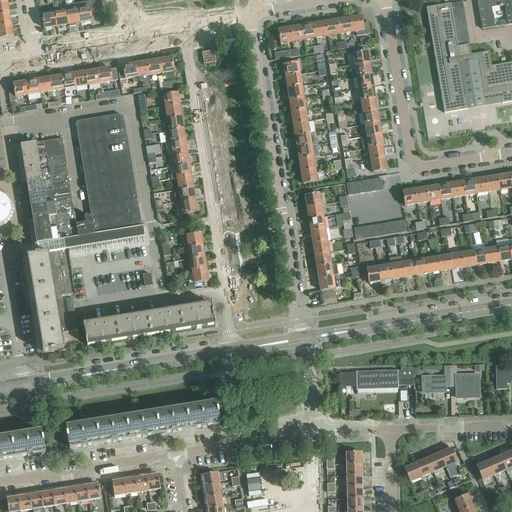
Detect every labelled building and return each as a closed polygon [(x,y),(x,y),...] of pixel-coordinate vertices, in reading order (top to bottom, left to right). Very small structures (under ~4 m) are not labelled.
[(491,8),(505,6),(503,0),(479,0),(477,0),(482,30),(494,28),(491,8)] [(511,0),(503,0),(505,6),(507,19),(508,26),(511,24),(511,0)] [(8,3),(0,4),(0,15),(9,14),(8,3)] [(451,5),(452,11),(463,9),(462,3),(451,5)] [(457,47),(452,16),(450,5),(449,5),(447,5),(445,5),(426,9),(428,16),(434,54),(444,114),(468,110),(466,101),(475,100),(483,98),(484,102),(501,99),(502,104),(511,102),(511,63),(491,67),(489,53),(471,56),(469,45),(457,47)] [(92,21),(91,14),(90,8),(90,7),(78,9),(80,23),(92,21)] [(80,23),(78,9),(66,11),(68,25),(80,23)] [(68,25),(66,11),(54,13),(57,27),(68,25)] [(42,15),(44,29),(57,27),(54,13),(42,15)] [(9,14),(0,15),(0,27),(11,26),(9,14)] [(363,24),(362,17),(350,19),(352,33),(356,32),(356,37),(370,34),(369,22),(366,22),(365,24),(363,24)] [(338,21),(340,35),(352,33),(350,19),(338,21)] [(326,23),(328,37),(340,35),(338,21),(326,23)] [(314,25),(316,39),(328,37),(326,23),(314,25)] [(302,27),(304,41),(316,39),(314,25),(302,27)] [(0,39),(13,37),(11,26),(0,27),(0,39)] [(290,29),(292,43),(304,41),(302,27),(290,29)] [(278,31),(281,45),(292,43),(290,29),(278,31)] [(275,53),(276,61),(295,58),(294,50),(275,53)] [(209,52),(202,53),(204,65),(216,63),(214,51),(212,52),(209,52)] [(367,52),(354,54),(356,67),(369,64),(367,52)] [(174,72),(172,58),(160,60),(162,74),(174,72)] [(148,62),(151,76),(162,74),(160,60),(148,62)] [(135,64),(137,78),(151,76),(148,62),(135,64)] [(287,65),(284,66),(286,78),(300,76),(298,63),(297,64),(287,65)] [(123,66),(124,68),(118,69),(120,81),(137,78),(135,64),(123,66)] [(369,64),(356,67),(357,78),(371,76),(369,64)] [(110,68),(97,70),(100,84),(118,81),(116,69),(110,70),(110,68)] [(86,72),(88,86),(100,84),(97,70),(86,72)] [(73,74),(76,88),(88,86),(86,72),(73,74)] [(62,76),(64,90),(76,88),(73,74),(62,76)] [(50,78),(52,92),(64,90),(62,76),(50,78)] [(288,90),(302,88),(300,76),(286,78),(288,90)] [(371,76),(357,78),(359,90),(373,88),(371,76)] [(38,80),(40,94),(48,93),(48,97),(53,96),(52,92),(50,78),(38,80)] [(26,82),(28,96),(40,94),(38,80),(26,82)] [(176,88),(175,81),(164,83),(165,90),(176,88)] [(17,104),(16,98),(28,96),(26,82),(13,84),(15,92),(9,93),(11,105),(17,104)] [(302,88),(288,90),(290,102),(304,100),(302,88)] [(373,88),(359,90),(361,102),(375,100),(373,88)] [(178,94),(164,96),(166,108),(180,106),(178,94)] [(292,113),(306,111),(304,100),(290,102),(292,113)] [(375,100),(361,102),(363,114),(377,112),(375,100)] [(180,106),(166,108),(168,120),(181,118),(180,106)] [(306,111),(292,113),(294,125),(308,123),(306,111)] [(377,112),(363,114),(365,126),(379,123),(377,112)] [(62,139),(21,146),(37,244),(39,254),(27,256),(43,353),(66,350),(66,349),(64,349),(64,347),(65,347),(65,346),(80,344),(73,299),(66,300),(71,331),(68,332),(62,295),(72,294),(65,251),(65,250),(143,238),(144,237),(143,227),(141,227),(138,212),(139,211),(138,204),(124,117),(121,115),(78,122),(76,125),(91,216),(89,217),(88,216),(87,216),(86,216),(85,216),(85,217),(84,217),(84,218),(85,223),(76,225),(62,139)] [(181,118),(168,120),(170,132),(183,129),(181,118)] [(296,137),(309,135),(308,123),(294,125),(296,137)] [(379,123),(365,126),(367,138),(381,135),(379,123)] [(183,129),(170,132),(172,144),(185,141),(183,129)] [(309,135),(296,137),(298,149),(311,147),(309,135)] [(364,150),(369,150),(383,147),(381,135),(367,138),(362,138),(364,150)] [(185,141),(172,144),(173,155),(187,153),(185,141)] [(300,161),(313,159),(311,147),(298,149),(300,161)] [(383,147),(369,150),(371,161),(385,159),(383,147)] [(187,153),(173,155),(175,167),(189,165),(187,153)] [(313,159),(300,161),(301,173),(315,171),(313,159)] [(373,173),(387,171),(385,159),(371,161),(373,173)] [(177,179),(191,177),(189,165),(175,167),(177,179)] [(354,169),(346,170),(347,179),(356,178),(354,169)] [(303,185),(317,183),(315,171),(301,173),(303,185)] [(511,189),(510,175),(498,177),(500,191),(511,189)] [(191,177),(177,179),(179,191),(193,189),(191,177)] [(486,179),(488,193),(500,191),(498,177),(486,179)] [(488,193),(486,179),(474,181),(476,195),(488,193)] [(476,195),(474,181),(462,183),(465,197),(476,195)] [(465,197),(462,183),(450,185),(453,199),(465,197)] [(453,199),(450,185),(439,187),(441,200),(453,199)] [(427,189),(429,202),(441,200),(439,187),(427,189)] [(193,189),(179,191),(181,203),(195,201),(193,189)] [(429,202),(427,189),(415,191),(417,204),(429,202)] [(403,192),(405,206),(417,204),(415,191),(403,192)] [(10,202),(6,196),(0,193),(0,206),(10,205),(10,202)] [(326,206),(324,193),(305,197),(307,209),(321,207),(326,206)] [(183,215),(197,213),(195,201),(181,203),(183,215)] [(9,216),(11,209),(10,205),(0,206),(0,223),(4,222),(9,216)] [(309,221),(323,218),(321,207),(307,209),(309,221)] [(344,215),(342,215),(343,222),(350,221),(349,214),(344,215)] [(323,218),(309,221),(311,233),(325,230),(323,218)] [(344,231),(343,231),(344,239),(353,238),(351,226),(344,227),(344,231)] [(354,229),(356,241),(362,240),(360,228),(354,229)] [(313,244),(327,242),(325,230),(311,233),(313,244)] [(200,234),(187,236),(189,248),(202,246),(200,234)] [(511,260),(509,247),(508,241),(496,243),(497,249),(500,262),(511,260)] [(327,242),(313,244),(315,256),(329,254),(327,242)] [(191,260),(204,258),(202,246),(189,248),(191,260)] [(500,262),(497,249),(485,251),(488,264),(500,262)] [(488,264),(485,251),(474,252),(476,266),(488,264)] [(476,266),(474,252),(462,254),(464,268),(476,266)] [(317,268),(331,265),(329,254),(315,256),(317,268)] [(464,268),(462,254),(450,256),(452,270),(464,268)] [(438,258),(440,272),(452,270),(450,256),(438,258)] [(204,258),(191,260),(193,272),(206,270),(204,258)] [(426,260),(429,274),(440,272),(438,258),(426,260)] [(429,274),(426,260),(414,262),(417,276),(429,274)] [(417,276),(414,262),(402,264),(404,278),(417,276)] [(172,264),(165,266),(167,276),(174,275),(172,264)] [(404,278),(402,264),(390,266),(392,280),(404,278)] [(337,265),(331,265),(317,268),(319,279),(339,276),(337,265)] [(392,280),(390,266),(378,268),(380,282),(392,280)] [(366,270),(368,284),(380,282),(378,268),(366,270)] [(195,284),(208,282),(206,270),(193,272),(195,284)] [(151,275),(143,276),(145,287),(153,286),(151,275)] [(335,289),(341,288),(339,276),(319,279),(321,292),(335,289)] [(321,292),(319,292),(321,306),(337,304),(335,289),(321,292)] [(146,315),(146,316),(117,321),(117,320),(114,320),(114,321),(84,326),(87,346),(215,325),(215,326),(216,326),(212,304),(211,304),(211,305),(181,310),(181,309),(178,310),(178,311),(149,315),(149,314),(146,315)] [(444,378),(422,378),(423,393),(440,393),(440,387),(445,387),(445,388),(451,388),(450,367),(444,367),(444,378)] [(456,367),(450,367),(451,388),(456,388),(457,399),(474,398),(474,392),(479,392),(479,383),(479,375),(456,375),(456,367)] [(506,367),(496,368),(496,390),(507,390),(507,382),(511,381),(511,370),(506,371),(506,367)] [(374,372),(374,374),(357,374),(357,373),(356,373),(357,391),(358,391),(357,389),(397,387),(397,390),(398,390),(398,381),(413,381),(413,368),(401,369),(401,371),(397,371),(397,373),(387,374),(387,372),(374,372)] [(205,427),(220,425),(219,422),(220,422),(217,404),(216,404),(66,428),(69,446),(70,449),(86,447),(116,442),(145,437),(175,432),(205,427)] [(30,455),(45,453),(44,450),(45,450),(42,432),(0,438),(0,460),(30,455)] [(458,463),(452,449),(440,454),(445,468),(455,464),(458,463)] [(511,468),(511,452),(500,457),(506,471),(511,468)] [(361,453),(346,454),(347,465),(361,465),(361,453)] [(445,468),(440,454),(428,459),(434,473),(445,468)] [(506,471),(500,457),(488,462),(494,476),(506,471)] [(434,473),(428,459),(416,464),(422,478),(434,473)] [(476,467),(482,481),(494,476),(488,462),(476,467)] [(404,469),(410,483),(422,478),(416,464),(404,469)] [(455,464),(445,468),(450,479),(460,475),(455,464)] [(347,477),(362,476),(361,465),(347,465),(347,477)] [(218,474),(203,476),(205,488),(220,485),(218,474)] [(160,490),(158,475),(146,477),(149,492),(160,490)] [(347,488),(362,488),(362,476),(347,477),(347,488)] [(135,479),(137,494),(149,492),(146,477),(135,479)] [(137,494),(135,479),(124,481),(126,495),(137,494)] [(112,483),(114,497),(126,495),(124,481),(112,483)] [(101,499),(98,485),(87,487),(89,501),(101,499)] [(207,499),(221,497),(220,485),(205,488),(207,499)] [(75,489),(78,503),(89,501),(87,487),(75,489)] [(362,488),(347,488),(348,500),(363,499),(362,488)] [(64,490),(66,505),(78,503),(75,489),(64,490)] [(52,492),(55,507),(66,505),(64,490),(52,492)] [(55,507),(52,492),(41,494),(43,509),(55,507)] [(43,509),(41,494),(30,496),(32,510),(43,509)] [(468,495),(454,501),(458,511),(460,511),(473,507),(468,495)] [(22,511),(32,510),(30,496),(18,498),(20,511),(22,511)] [(208,510),(223,508),(221,497),(207,499),(208,510)] [(7,499),(8,511),(20,511),(18,498),(7,499)] [(363,499),(348,500),(348,511),(363,511),(363,499)]
